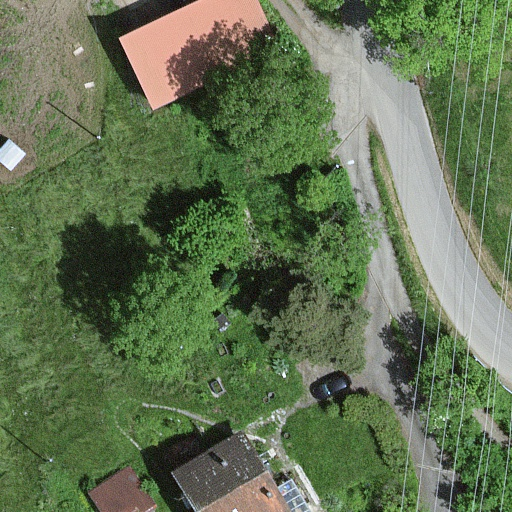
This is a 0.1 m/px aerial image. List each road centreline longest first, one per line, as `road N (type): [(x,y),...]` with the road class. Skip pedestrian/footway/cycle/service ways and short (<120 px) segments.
road 1 (track): [(511,455),(431,358),(387,276),(346,115),(346,93),(386,76)]
road 2 (tertiary): [(511,344),(454,271),(413,177),(367,0)]
road 3 (track): [(448,511),(453,503),(375,341),(377,298),(392,288)]
